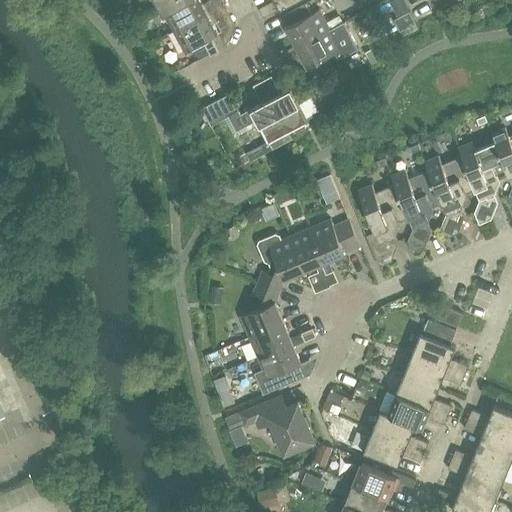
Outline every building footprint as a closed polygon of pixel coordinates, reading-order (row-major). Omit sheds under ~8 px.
[(159,0),(165,10),(184,0),(159,0)] [(184,0),(165,10),(175,29),(225,3),(223,0),(208,0),(204,3),(202,0),(184,0)] [(298,0),(273,0),(259,8),(264,17),(276,11),(298,0)] [(403,0),(391,0),(390,1),(398,16),(409,11),(403,0)] [(237,25),(225,3),(175,29),(186,49),(204,40),(207,45),(194,53),(198,60),(211,53),(228,44),(237,25)] [(306,3),(285,14),(290,24),(287,26),(297,46),(330,29),(320,9),(311,13),(306,3)] [(394,19),(400,30),(415,22),(410,11),(394,19)] [(330,29),(297,46),(308,66),(328,56),(331,63),(347,55),(344,48),(341,49),(330,29)] [(272,75),(262,81),(288,131),(294,128),(298,135),(298,136),(308,131),(307,130),(303,123),(309,120),(307,116),(300,102),(292,86),(281,92),(272,75)] [(202,108),(201,109),(202,109),(209,123),(210,126),(228,117),(235,131),(258,119),(269,140),(273,148),(292,138),(288,131),(262,81),(254,85),(262,102),(251,107),(240,113),(230,93),(211,103),(202,108)] [(477,119),(479,125),(487,121),(485,116),(485,115),(477,119)] [(496,143),(509,175),(511,181),(511,136),(509,137),(506,128),(492,134),(496,143)] [(509,175),(496,143),(476,151),(472,142),(459,148),(463,157),(476,189),(480,198),(494,193),(499,179),(509,175)] [(410,147),(413,153),(421,149),(418,144),(418,143),(410,147)] [(250,160),(259,155),(255,147),(246,152),(250,160)] [(476,189),(463,157),(443,165),(439,156),(425,162),(429,171),(443,203),(447,213),(460,207),(466,193),(476,189)] [(377,161),(377,162),(379,167),(387,163),(385,158),(385,157),(377,161)] [(443,203),(429,171),(409,179),(406,170),(392,176),(396,186),(409,217),(413,227),(427,221),(432,207),(443,203)] [(409,217),(396,186),(376,193),(372,184),(358,190),(376,232),(366,235),(370,245),(394,235),(399,222),(409,217)] [(476,209),(474,213),(479,225),(491,220),(493,215),(476,209)] [(349,218),(334,225),(331,218),(311,227),(326,262),(361,247),(349,218)] [(443,223),(441,227),(446,239),(458,234),(459,229),(443,223)] [(311,227),(290,235),(305,270),(326,262),(311,227)] [(305,270),(290,235),(280,240),(278,236),(274,235),(259,242),(257,245),(264,261),(268,263),(271,268),(269,272),(263,270),(259,281),(280,290),(284,279),(305,270)] [(409,237),(407,241),(413,253),(424,248),(426,243),(409,237)] [(376,251),(374,255),(380,267),(392,262),(393,258),(376,251)] [(334,271),(326,274),(331,285),(339,282),(334,271)] [(275,301),(280,290),(259,281),(254,293),(264,297),(260,307),(241,315),(250,336),(284,322),(275,301)] [(458,326),(463,313),(440,303),(435,317),(458,326)] [(413,354),(465,375),(469,365),(452,358),(456,347),(451,345),(457,330),(429,319),(423,334),(422,333),(413,354)] [(284,322),(250,336),(258,357),(293,342),(284,322)] [(302,334),(305,342),(316,337),(313,329),(302,334)] [(301,363),(293,342),(258,357),(263,369),(255,372),(264,394),(296,380),(291,367),(301,363)] [(405,373),(440,388),(444,377),(462,384),(465,375),(413,354),(405,373)] [(397,394),(449,415),(453,405),(436,398),(440,388),(405,373),(397,394)] [(389,413),(416,425),(423,428),(428,417),(445,424),(449,415),(397,394),(389,413)] [(261,426),(272,422),(285,453),(303,446),(302,443),(314,438),(298,402),(287,407),(281,395),(226,418),(231,430),(245,424),(245,425),(258,420),(261,426)] [(473,409),(469,418),(511,435),(511,411),(495,404),(490,416),(473,409)] [(373,431),(425,453),(429,442),(412,435),(416,425),(389,413),(381,410),(373,431)] [(511,459),(511,435),(469,418),(465,428),(482,435),(478,445),(511,459)] [(425,453),(373,431),(364,451),(399,466),(404,454),(421,461),(425,453)] [(323,443),(315,461),(326,465),(333,447),(323,443)] [(456,448),(452,458),(505,480),(511,461),(511,459),(478,445),(474,456),(456,448)] [(496,500),(505,480),(452,458),(448,468),(466,475),(461,486),(496,500)] [(354,483),(389,498),(393,487),(410,494),(414,485),(402,480),(402,479),(362,462),(354,483)] [(394,511),(385,508),(389,498),(354,483),(345,503),(366,511),(394,511)] [(466,511),(491,511),(496,500),(461,486),(457,496),(440,489),(435,498),(449,504),(448,504),(466,511)] [(258,492),(261,509),(280,505),(277,489),(258,492)] [(366,511),(345,503),(341,511),(366,511)]
